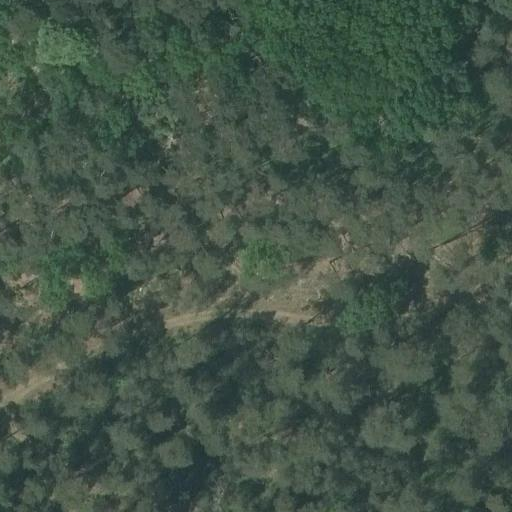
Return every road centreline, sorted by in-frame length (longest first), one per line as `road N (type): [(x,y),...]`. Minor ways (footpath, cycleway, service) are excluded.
road 1 (unknown): [(5,395),(117,337),(228,315),(431,305),(511,274)]
road 2 (unknown): [(5,395),(72,481),(72,511)]
